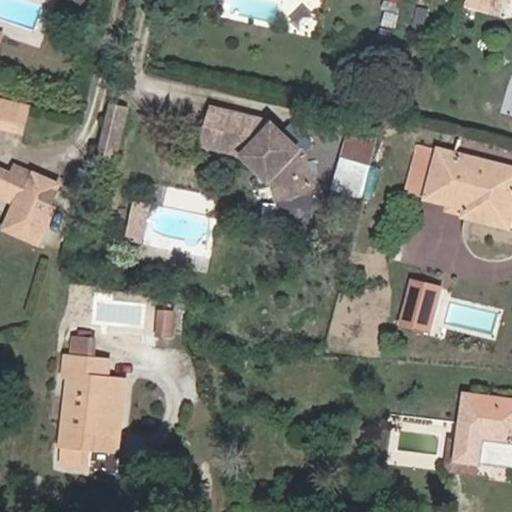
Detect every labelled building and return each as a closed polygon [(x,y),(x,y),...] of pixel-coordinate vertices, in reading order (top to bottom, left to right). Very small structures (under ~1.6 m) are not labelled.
[(496,0),(458,0),(457,5),(493,14),(496,0)] [(0,126),(29,134),(36,103),(0,94),(0,126)] [(105,95),(95,133),(111,137),(120,99),(105,95)] [(262,168),(268,185),(302,173),(293,145),(261,117),(205,103),(197,136),(243,148),(262,168)] [(348,129),(338,190),(373,196),(383,135),(348,129)] [(108,147),(111,137),(95,133),(93,143),(108,147)] [(414,148),(404,186),(425,191),(434,153),(414,148)] [(425,192),(466,202),(508,212),(511,197),(511,172),(434,153),(425,192)] [(10,169),(1,192),(20,200),(11,221),(35,230),(56,179),(13,162),(10,169)] [(0,191),(1,192),(10,169),(0,164),(0,191)] [(307,187),(302,173),(268,185),(273,198),(307,187)] [(505,227),(508,212),(466,202),(462,216),(505,227)] [(446,286),(415,279),(403,326),(435,334),(446,286)] [(92,358),(94,340),(73,339),(72,357),(92,358)] [(121,432),(126,380),(108,379),(90,377),(92,359),(72,357),(66,357),(65,375),(71,376),(63,463),(91,466),(92,448),(114,449),(115,431),(121,432)] [(108,379),(110,361),(92,359),(90,377),(108,379)] [(511,412),(461,414),(459,414),(460,454),(449,454),(451,493),(471,493),(471,480),(485,479),(490,479),(511,479),(511,412)] [(182,486),(187,472),(174,467),(168,481),(182,486)]
